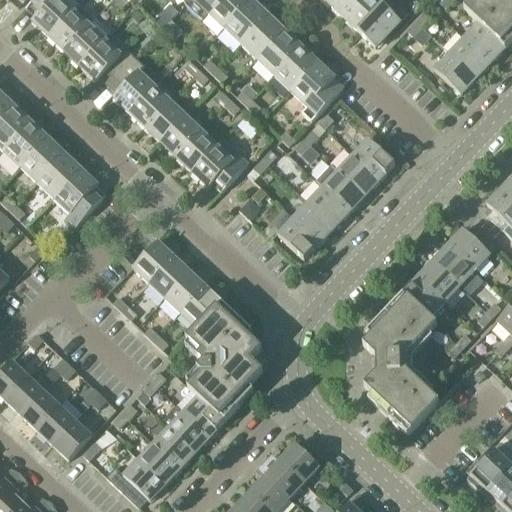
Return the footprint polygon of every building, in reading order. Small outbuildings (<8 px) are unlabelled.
[(47,40),(72,13),(58,0),(36,0),(28,8),(37,17),(31,24),(47,40)] [(127,6),(120,0),(114,0),(111,3),(120,12),(127,6)] [(195,0),(185,8),(201,23),(207,16),(223,31),(250,2),(247,0),(195,0)] [(255,0),(252,0),(250,2),(223,31),(239,47),(267,18),(261,12),(262,11),(262,6),(255,0)] [(332,0),(327,6),(343,21),(362,0),(332,0)] [(383,9),(373,0),(362,0),(343,21),(358,36),(383,9)] [(446,12),(454,3),(451,0),(444,0),(439,6),(446,12)] [(511,0),(474,0),(463,13),(478,27),(504,52),(511,43),(509,41),(511,38),(511,0)] [(383,9),(358,36),(375,51),(407,17),(390,2),(383,9)] [(88,28),(72,13),(47,40),(63,55),(88,28)] [(271,14),(267,18),(239,47),(256,63),(283,34),(278,28),(279,27),(279,22),(271,14)] [(415,25),(421,31),(430,22),(424,16),(415,25)] [(170,24),(161,33),(173,44),(182,35),(171,23),(170,24)] [(421,31),(415,25),(406,34),(413,40),(421,31)] [(478,27),(464,41),(490,66),(504,52),(478,27)] [(88,28),(63,55),(79,69),(104,43),(88,28)] [(287,30),(283,34),(256,63),(273,78),(300,49),(294,44),(295,43),(295,37),(287,30)] [(490,66),(464,41),(449,57),(475,82),(490,66)] [(119,58),(104,43),(79,69),(95,85),(102,78),(110,86),(134,61),(125,52),(119,58)] [(304,45),(300,49),(273,78),(289,94),(317,65),(311,59),(312,58),(312,53),(304,45)] [(475,82),(449,57),(433,74),(460,99),(475,82)] [(134,61),(110,86),(119,94),(112,101),(129,117),(154,90),(138,75),(143,69),(134,61)] [(320,61),(317,65),(289,94),(306,110),(301,116),(311,126),(339,96),(330,88),(335,82),(327,75),(328,74),(328,68),(320,61)] [(212,78),(218,71),(209,63),(203,69),(212,78)] [(193,80),(199,74),(190,65),(183,71),(193,80)] [(218,71),(212,78),(221,86),(227,80),(218,71)] [(208,82),(199,74),(193,80),(202,89),(208,82)] [(0,90),(0,89),(0,123),(13,109),(7,104),(8,103),(8,97),(0,90)] [(169,105),(154,90),(129,117),(144,131),(169,105)] [(245,109),(251,103),(242,94),(236,101),(245,109)] [(224,110),(230,104),(221,95),(215,101),(224,110)] [(260,111),(251,103),(245,109),(254,118),(260,111)] [(239,112),(230,104),(224,110),(233,119),(239,112)] [(17,105),(13,109),(0,123),(0,151),(2,154),(30,125),(24,119),(25,118),(25,113),(17,105)] [(169,105),(144,131),(160,146),(185,120),(169,105)] [(327,118),(318,127),(324,133),(333,124),(327,118)] [(201,135),(185,120),(160,146),(176,161),(201,135)] [(33,121),(30,125),(2,154),(19,170),(46,141),(40,135),(41,134),(41,128),(33,121)] [(303,143),(309,149),(318,140),(312,134),(303,143)] [(201,135),(176,161),(191,176),(217,149),(201,135)] [(288,150),(294,144),(285,135),(279,141),(288,150)] [(50,137),(46,141),(19,170),(35,185),(63,156),(57,151),(58,150),(58,144),(50,137)] [(309,149),(303,143),(294,152),(301,158),(309,149)] [(368,143),(352,159),(379,184),(394,168),(368,143)] [(222,144),(217,149),(191,176),(208,192),(215,185),(223,193),(220,196),(221,197),(248,168),(222,144)] [(66,152),(63,156),(35,185),(52,201),(79,172),(73,166),(74,165),(74,160),(66,152)] [(270,154),(261,163),(267,169),(276,160),(270,154)] [(352,159),(337,175),(364,200),(379,184),(352,159)] [(267,169),(261,163),(252,172),(259,178),(267,169)] [(83,168),(79,172),(52,201),(69,217),(64,223),(74,233),(102,203),(93,195),(98,189),(90,182),(91,181),(91,176),(83,168)] [(330,168),(315,184),(322,191),(349,216),(364,200),(337,175),(330,168)] [(511,180),(502,192),(511,201),(511,180)] [(260,191),(251,201),(257,207),(266,197),(260,191)] [(349,216),(322,191),(307,206),(334,232),(349,216)] [(511,201),(502,192),(486,208),(495,217),(490,222),(511,243),(511,201)] [(0,206),(9,215),(15,208),(6,200),(0,205),(0,206)] [(307,206),(292,222),(319,247),(334,232),(307,206)] [(24,217),(15,208),(9,215),(18,223),(24,217)] [(14,227),(7,221),(0,228),(0,231),(5,236),(14,227)] [(319,247),(292,222),(277,239),(303,264),(319,247)] [(463,233),(447,249),(474,274),(489,258),(484,253),(489,247),(471,230),(466,236),(463,233)] [(148,287),(173,261),(157,245),(132,272),(148,287)] [(447,249),(432,265),(459,290),(469,300),(484,284),(474,274),(447,249)] [(28,259),(35,265),(44,256),(37,250),(28,259)] [(173,261),(148,287),(164,302),(189,276),(173,261)] [(459,290),(432,265),(417,281),(444,306),(459,290)] [(0,275),(0,292),(9,283),(0,275)] [(205,290),(189,276),(164,302),(180,317),(205,290)] [(417,281),(403,296),(430,321),(444,306),(417,281)] [(220,305),(205,290),(180,317),(195,331),(220,305)] [(430,321),(403,296),(365,336),(370,340),(362,348),(371,357),(372,380),(363,389),(371,397),(367,401),(407,439),(438,406),(407,375),(407,360),(437,328),(430,321)] [(121,316),(127,310),(118,301),(112,307),(121,316)] [(220,305),(195,331),(185,342),(189,345),(194,340),(205,351),(196,360),(202,366),(196,372),(201,376),(187,391),(197,401),(224,426),(239,409),(235,405),(263,376),(257,370),(257,358),(262,353),(232,325),(237,321),(220,305)] [(486,315),(492,321),(501,312),(494,306),(486,315)] [(511,309),(496,326),(509,338),(502,346),(508,352),(511,348),(511,309)] [(136,318),(127,310),(121,316),(130,325),(136,318)] [(492,321),(486,315),(477,324),(483,330),(492,321)] [(153,346),(159,340),(150,331),(144,337),(153,346)] [(34,353),(43,344),(37,338),(28,347),(34,353)] [(456,347),(462,353),(471,344),(464,338),(456,347)] [(168,348),(159,340),(153,346),(162,355),(168,348)] [(508,352),(502,346),(494,354),(500,360),(508,352)] [(462,353),(456,347),(447,356),(454,362),(462,353)] [(60,377),(69,368),(62,362),(53,371),(60,377)] [(0,400),(5,405),(28,380),(11,365),(0,377),(0,400)] [(75,374),(69,368),(60,377),(66,384),(75,374)] [(485,379),(479,374),(474,379),(479,384),(485,379)] [(159,376),(151,386),(157,392),(166,383),(159,376)] [(28,380),(5,405),(21,419),(43,395),(28,380)] [(157,392),(151,386),(142,395),(148,401),(157,392)] [(91,407),(100,398),(93,392),(85,401),(91,407)] [(59,410),(43,395),(21,419),(36,434),(59,410)] [(100,398),(91,407),(97,413),(106,404),(100,398)] [(197,401),(182,416),(209,441),(224,426),(197,401)] [(121,417),(127,423),(136,414),(130,408),(121,417)] [(59,410),(36,434),(52,449),(75,425),(59,410)] [(209,441),(182,416),(176,410),(162,425),(169,431),(195,456),(209,441)] [(127,423),(121,417),(112,426),(119,432),(127,423)] [(91,440),(75,425),(52,449),(68,464),(91,440)] [(169,431),(153,447),(179,472),(195,456),(169,431)] [(82,459),(88,465),(101,451),(95,445),(82,459)] [(179,472),(153,447),(138,463),(165,488),(179,472)] [(295,447),(279,463),(304,486),(319,470),(295,447)] [(486,494),(511,468),(494,453),(466,483),(478,494),(482,491),(486,494)] [(165,488),(138,463),(123,479),(115,471),(105,481),(138,511),(147,503),(149,505),(165,488)] [(304,486),(279,463),(264,479),(289,502),(304,486)] [(511,469),(511,468),(486,494),(490,498),(487,502),(497,511),(498,511),(511,498),(511,469)] [(0,498),(20,477),(10,472),(0,483),(0,498)] [(20,478),(20,477),(0,498),(0,511),(16,511),(22,507),(14,499),(26,487),(20,478)] [(264,479),(250,495),(268,511),(279,511),(289,502),(264,479)] [(337,491),(347,500),(353,493),(343,484),(337,491)] [(268,511),(250,495),(235,510),(236,511),(268,511)] [(511,511),(511,498),(498,511),(511,511)] [(32,511),(27,511),(22,507),(16,511),(46,511),(51,507),(42,502),(32,511)]
